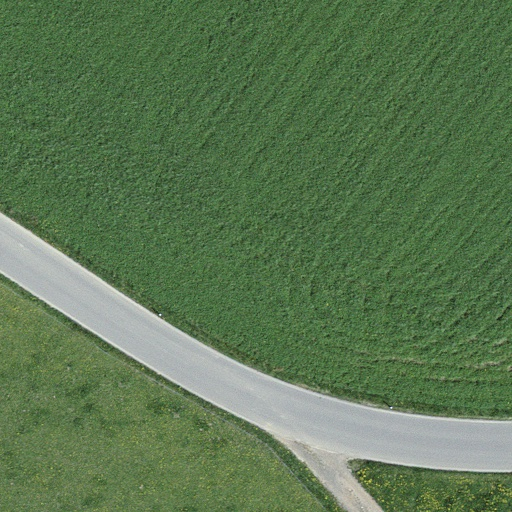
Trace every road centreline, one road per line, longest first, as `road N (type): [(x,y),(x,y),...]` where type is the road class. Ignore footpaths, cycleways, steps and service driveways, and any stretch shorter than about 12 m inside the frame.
road 1 (unclassified): [(511,445),(380,439),(294,412),(154,348),(0,245)]
road 2 (track): [(294,412),(364,511)]
